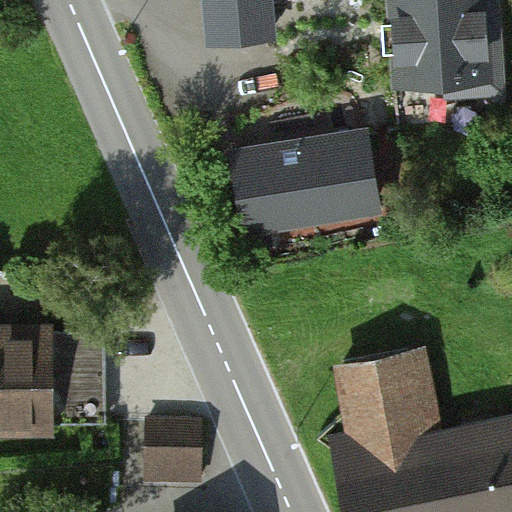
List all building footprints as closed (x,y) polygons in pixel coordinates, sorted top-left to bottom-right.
[(278,41),(273,0),(205,0),(210,47),(278,41)] [(501,0),(387,0),(392,100),(506,94),(501,0)] [(370,128),(229,150),(244,242),(385,220),(370,128)] [(0,322),(0,428),(48,428),(47,322),(0,322)] [(341,442),(352,511),(511,511),(511,413),(435,427),(421,345),(337,359),(351,441),(341,442)] [(150,419),(148,474),(200,476),(203,421),(150,419)]
